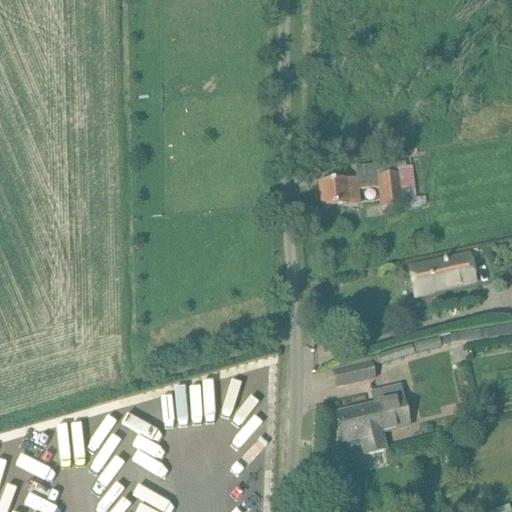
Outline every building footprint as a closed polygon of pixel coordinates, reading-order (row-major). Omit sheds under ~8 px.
[(377,178),(318,184),(321,210),(359,206),(357,191),(378,188),(380,209),(401,206),(401,211),(426,207),(425,198),(416,199),(413,174),(398,175),(397,163),(375,166),(377,178)] [(473,283),(468,257),(409,270),(415,296),(473,283)] [(511,326),(486,331),(487,339),(511,335),(511,326)] [(461,336),(473,334),(474,342),(483,340),(481,332),(452,336),(453,345),(462,343),(461,336)] [(440,339),(442,348),(453,345),(452,336),(440,339)] [(413,346),(416,356),(441,350),(439,340),(413,346)] [(369,364),(333,372),(337,390),(374,381),(371,368),(379,366),(380,367),(414,356),(411,347),(368,360),(369,364)] [(372,394),(375,405),(381,405),(386,433),(409,428),(399,387),(372,394)] [(370,407),(336,414),(343,443),(344,443),(345,450),(361,446),(363,457),(386,452),(381,434),(386,433),(381,405),(375,405),(370,407)] [(452,410),(455,421),(464,418),(461,408),(452,410)] [(333,483),(331,511),(356,511),(357,485),(333,483)]
